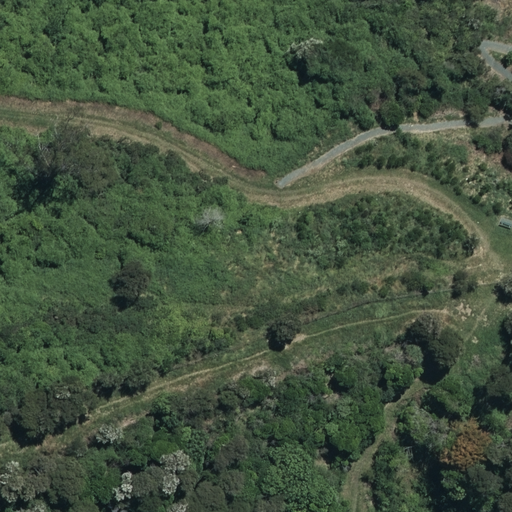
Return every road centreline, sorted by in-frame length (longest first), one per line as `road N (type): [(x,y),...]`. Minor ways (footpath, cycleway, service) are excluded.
road 1 (track): [(0,442),(409,302),(469,267),(491,234),(465,202),(414,181),(358,176),(273,194),(212,174),(140,134),(0,112)]
road 2 (track): [(491,234),(488,280),(374,419),(365,469),(339,511)]
road 3 (track): [(294,194),(357,145),(511,122)]
